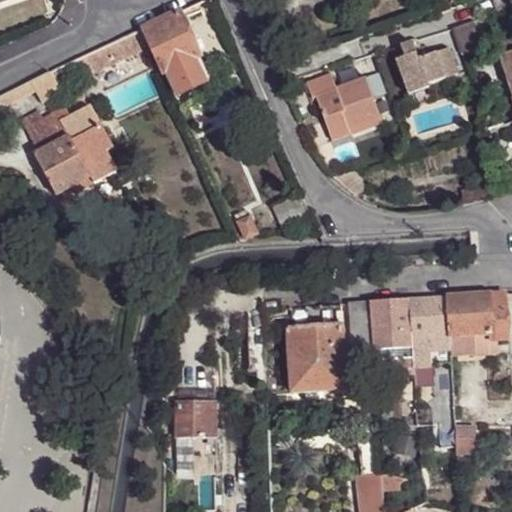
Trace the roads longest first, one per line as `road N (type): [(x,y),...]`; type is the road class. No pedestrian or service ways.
road 1 (residential): [(495,275),(493,231),(485,225),(391,224),(332,203),(293,141),(235,0)]
road 2 (residential): [(495,275),(353,283)]
